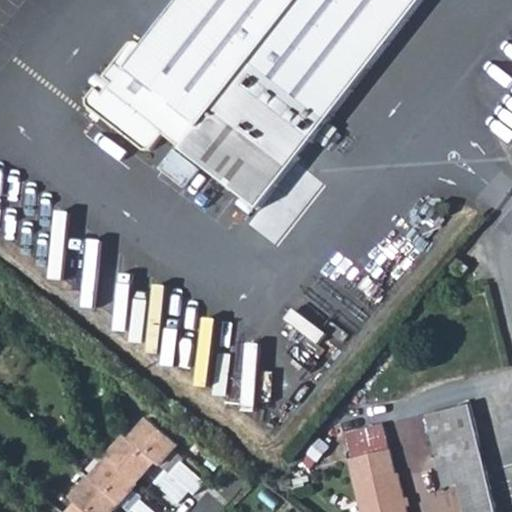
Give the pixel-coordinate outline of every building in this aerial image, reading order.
[(260,210),(425,0),(183,0),(146,48),(139,42),(131,43),(105,78),(112,84),(111,84),(104,93),(104,94),(96,88),(87,99),(88,107),(145,152),(152,150),(165,135),(260,210)] [(91,83),(104,93),(111,84),(99,74),(91,83)] [(176,150),(157,175),(168,184),(187,160),(176,150)] [(470,269),(458,259),(452,268),(464,277),(470,269)] [(434,444),(478,434),(471,405),(427,416),(434,444)] [(75,503),(66,511),(111,511),(119,503),(120,505),(139,483),(137,482),(155,460),(159,464),(177,443),(146,418),(129,439),(124,435),(106,456),(108,458),(90,479),(89,478),(71,499),(75,503)] [(497,511),(478,434),(434,444),(445,489),(460,485),(466,511),(497,511)] [(310,453),(318,459),(326,449),(319,442),(310,453)] [(362,511),(409,511),(400,474),(397,475),(392,455),(391,451),(350,460),(351,465),(362,511)] [(164,470),(153,482),(179,503),(189,491),(194,495),(205,482),(179,461),(169,473),(164,470)] [(129,511),(155,511),(140,499),(129,511)]
